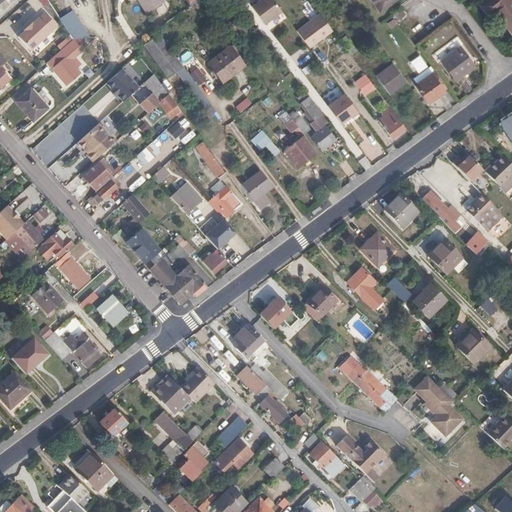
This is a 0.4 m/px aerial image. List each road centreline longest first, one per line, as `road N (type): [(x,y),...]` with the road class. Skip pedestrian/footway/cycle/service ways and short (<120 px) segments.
road 1 (tertiary): [(179,330),(510,83)]
road 2 (residential): [(0,130),(179,330)]
road 3 (residential): [(348,511),(172,335)]
road 4 (tertiary): [(0,463),(172,335)]
road 5 (unknown): [(356,197),(489,330)]
road 6 (unknown): [(70,410),(169,511)]
